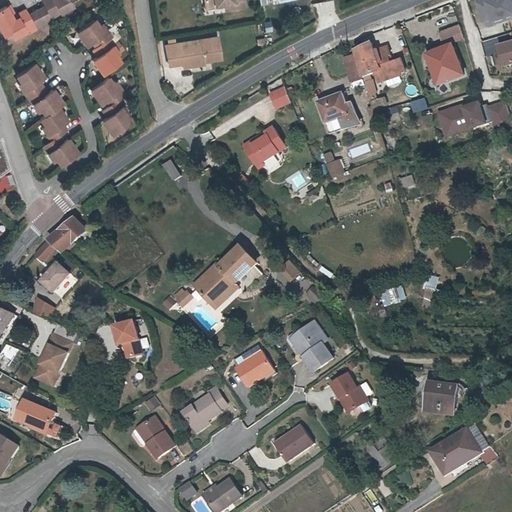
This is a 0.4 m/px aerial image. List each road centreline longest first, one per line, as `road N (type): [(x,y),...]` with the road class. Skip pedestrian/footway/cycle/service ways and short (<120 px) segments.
road 1 (secondary): [(410,0),(292,52),(177,121),(47,218)]
road 2 (track): [(213,162),(346,308),(369,350),(393,358),(511,357)]
road 3 (residential): [(0,494),(14,494),(64,459),(95,452),(168,511)]
road 4 (residential): [(0,105),(33,201),(47,218)]
